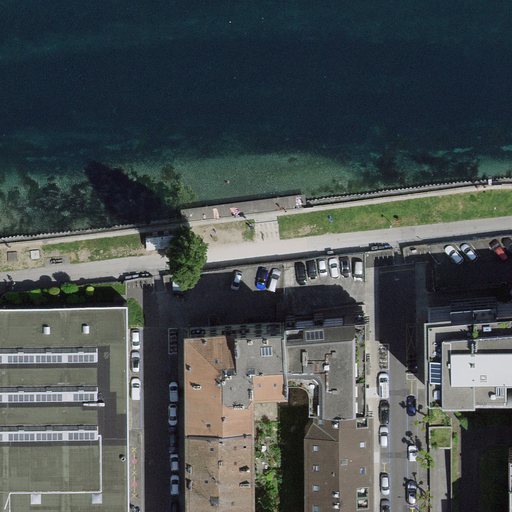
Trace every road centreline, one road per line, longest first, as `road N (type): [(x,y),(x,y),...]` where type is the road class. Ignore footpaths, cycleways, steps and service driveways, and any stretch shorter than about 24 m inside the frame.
road 1 (residential): [(402,511),(400,281)]
road 2 (residential): [(157,511),(153,308)]
